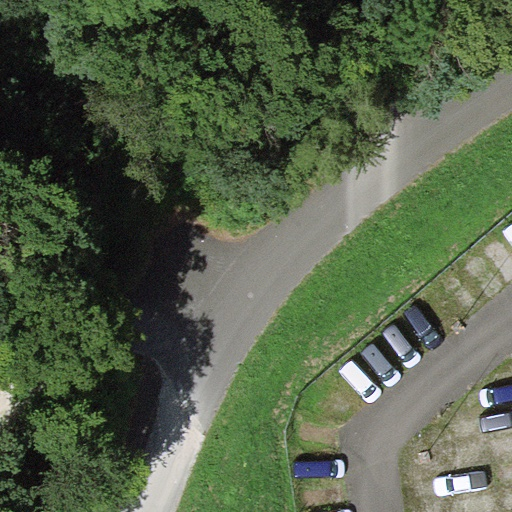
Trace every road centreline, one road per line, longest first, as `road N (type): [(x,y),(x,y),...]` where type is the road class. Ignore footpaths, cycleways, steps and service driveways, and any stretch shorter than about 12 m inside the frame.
road 1 (unclassified): [(511,55),(413,124),(306,224),(211,365),(139,511)]
road 2 (track): [(114,0),(163,180),(227,341)]
road 3 (track): [(0,420),(81,353),(211,365)]
road 4 (track): [(413,124),(341,19),(339,0)]
